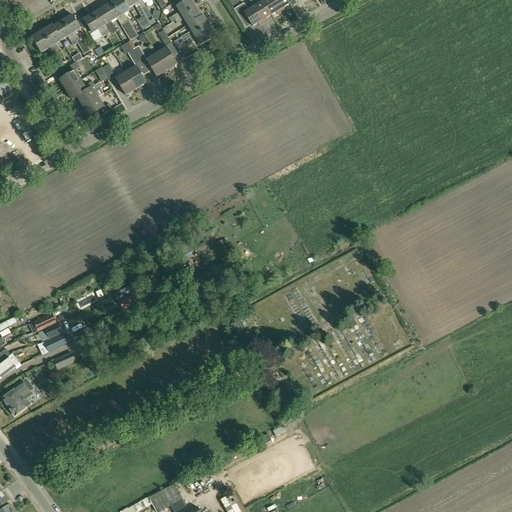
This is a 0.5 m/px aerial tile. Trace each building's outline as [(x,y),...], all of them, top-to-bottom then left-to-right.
[(115,0),(112,2),(125,23),(129,21),(125,14),(130,10),(129,8),(123,0),(115,0)] [(143,10),(136,0),(123,0),(129,8),(134,5),(139,12),(143,10)] [(136,0),(143,10),(146,8),(142,0),(136,0)] [(175,20),(196,7),(191,0),(186,0),(176,6),(180,12),(172,16),(175,20)] [(271,15),(261,0),(256,0),(259,4),(253,7),(263,24),(268,21),(266,18),(271,15)] [(261,0),(271,15),(276,12),(278,15),(282,12),(274,0),(261,0)] [(274,0),(282,12),(286,10),(284,7),(290,3),(287,0),(274,0)] [(103,8),(111,22),(117,18),(121,26),(125,23),(112,2),(103,8)] [(244,3),(240,6),(234,9),(246,28),(251,25),(252,27),(258,23),(260,26),(263,24),(253,7),(248,10),(244,3)] [(201,17),(196,7),(175,20),(177,24),(185,20),(188,25),(204,16),(203,15),(201,17)] [(111,22),(103,8),(94,14),(106,35),(110,32),(106,25),(111,22)] [(63,20),(76,41),(80,39),(76,32),(81,28),(73,14),(63,20)] [(106,35),(94,14),(84,19),(92,33),(98,30),(103,37),(106,35)] [(192,31),(187,34),(181,37),(184,42),(189,38),(210,26),(204,16),(188,25),(192,31)] [(53,24),(52,24),(62,40),(67,37),(72,44),(76,41),(63,20),(54,26),(53,24)] [(52,24),(42,30),(55,51),(59,49),(56,44),(62,40),(52,24)] [(210,26),(189,38),(192,42),(197,40),(201,46),(216,37),(210,26)] [(130,31),(134,38),(138,36),(133,29),(130,31)] [(55,51),(42,30),(32,37),(41,53),(47,49),(50,54),(55,51)] [(159,34),(166,46),(171,43),(164,31),(159,34)] [(76,41),(78,44),(84,54),(90,51),(82,38),(80,39),(76,41)] [(183,42),(176,46),(179,51),(183,48),(186,46),(183,42)] [(140,61),(146,58),(139,46),(133,50),(140,61)] [(157,54),(167,71),(177,64),(167,47),(157,54)] [(140,61),(133,50),(128,53),(135,65),(140,61)] [(157,54),(147,60),(146,60),(156,77),(167,71),(157,54)] [(66,90),(81,80),(75,71),(80,68),(77,62),(65,69),(68,74),(60,80),(66,90)] [(102,68),(110,80),(115,77),(108,65),(102,68)] [(137,66),(126,72),(136,89),(147,83),(137,66)] [(136,89),(126,72),(116,79),(126,96),(136,89)] [(81,80),(66,90),(72,100),(77,97),(77,96),(95,86),(92,81),(84,86),(81,80)] [(77,96),(77,97),(83,106),(98,97),(104,94),(100,88),(103,86),(100,82),(95,86),(77,96)] [(104,107),(98,97),(83,106),(89,116),(98,111),(101,116),(113,109),(109,104),(104,107)] [(225,245),(222,241),(216,244),(219,249),(225,245)] [(128,296),(118,302),(123,310),(133,305),(128,296)] [(33,322),(38,332),(57,323),(52,313),(33,322)] [(11,333),(4,322),(0,324),(0,333),(2,338),(11,333)] [(58,323),(45,329),(46,331),(50,340),(63,334),(58,323)] [(90,351),(107,340),(101,331),(84,342),(90,351)] [(63,334),(45,342),(44,343),(49,353),(67,344),(63,334)] [(0,362),(8,357),(8,356),(10,355),(6,349),(0,353),(0,362)] [(72,353),(55,361),(58,369),(76,361),(72,353)] [(0,362),(0,378),(15,368),(8,357),(0,362)] [(15,389),(9,394),(6,392),(2,395),(3,398),(2,399),(9,408),(22,398),(28,394),(29,392),(21,382),(14,388),(15,389)] [(280,389),(285,400),(295,395),(289,384),(280,389)] [(9,408),(15,416),(29,406),(24,400),(31,395),(29,392),(28,394),(22,398),(9,408)] [(292,406),(299,403),(295,397),(288,401),(292,406)] [(258,439),(262,446),(272,441),(268,434),(258,439)] [(155,511),(160,511),(170,507),(172,511),(175,511),(187,506),(184,502),(174,484),(127,509),(128,511),(137,511),(151,504),(155,511)] [(0,506),(9,500),(2,490),(0,491),(0,506)] [(243,511),(233,494),(221,501),(227,511),(243,511)]
